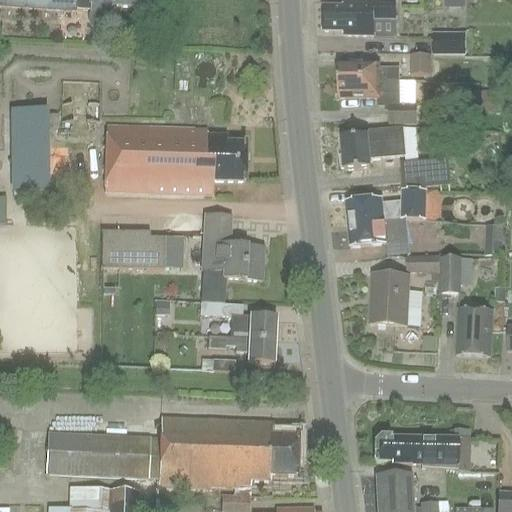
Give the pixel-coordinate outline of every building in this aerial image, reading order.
[(147,11),(147,0),(0,0),(0,8),(78,14),(78,11),(92,12),(92,15),(89,14),(89,26),(90,27),(91,29),(93,30),(95,31),(96,32),(106,33),(109,30),(112,25),(113,8),(147,11)] [(398,4),(376,4),(346,4),(346,10),(330,10),(330,15),(325,15),(325,34),(346,34),(346,38),(376,38),(376,22),(397,22),(398,4)] [(434,35),(433,57),(467,58),(467,36),(434,35)] [(432,57),(412,58),(412,79),(432,79),(432,57)] [(340,84),(401,84),(401,72),(386,72),(386,68),(373,68),(371,70),(363,70),(361,67),(341,67),(341,68),(338,68),(338,78),(340,78),(340,84)] [(401,84),(340,84),(340,90),(338,90),(338,100),(341,100),(341,101),(357,101),(360,98),(366,99),(368,101),(380,101),(380,109),(391,109),(391,127),(419,127),(419,108),(401,108),(401,97),(401,84)] [(497,115),(497,93),(473,94),(474,116),(497,115)] [(209,138),(209,131),(131,128),(109,127),(107,192),(215,197),(215,184),(246,184),(247,145),(228,145),(228,139),(209,138)] [(372,171),(371,162),(408,159),(405,131),(368,133),(368,138),(343,140),(345,160),(342,160),(343,171),(346,171),(346,173),(372,171)] [(404,191),(452,188),(450,162),(402,164),(404,191)] [(428,194),(403,192),(402,203),(384,205),(384,201),(348,204),(349,223),(353,222),(354,228),(385,225),(402,223),(402,222),(427,223),(428,194)] [(263,282),(265,249),(244,248),(244,251),(235,250),(235,247),(231,247),(232,218),(205,217),(202,272),(225,273),(225,278),(223,278),(223,280),(263,282)] [(385,225),(354,228),(354,232),(350,232),(352,250),(388,247),(387,246),(401,245),(399,225),(385,225)] [(505,230),(488,229),(486,258),(503,258),(505,230)] [(149,271),(150,240),(150,234),(103,233),(102,270),(149,271)] [(433,274),(433,285),(442,285),(442,258),(408,259),(408,275),(433,274)] [(461,294),(463,260),(442,258),(442,285),(442,295),(461,294)] [(408,329),(410,293),(411,279),(374,277),(372,328),(408,329)] [(232,340),(277,342),(278,319),(252,317),(252,319),(244,318),(244,307),(202,305),(201,317),(233,319),(232,340)] [(460,312),(458,357),(492,359),(495,314),(460,312)] [(275,366),(277,342),(232,340),(209,339),(209,351),(226,352),(226,349),(237,349),(237,355),(250,355),(249,365),(275,366)] [(425,343),(424,353),(436,354),(437,344),(425,343)] [(203,361),(202,372),(236,374),(236,363),(203,361)] [(236,490),(235,498),(251,498),(252,484),(271,485),(272,478),(298,479),(299,439),(273,438),(274,425),(162,420),(161,440),(48,436),(47,477),(160,481),(159,487),(236,490)] [(454,432),(454,441),(459,441),(468,441),(468,432),(454,432)] [(458,472),(459,441),(454,441),(380,439),(375,445),(376,464),(393,464),(392,467),(422,468),(421,472),(458,472)] [(377,511),(413,511),(412,477),(376,479),(377,511)] [(71,491),(71,511),(49,511),(139,511),(140,493),(71,491)] [(511,511),(511,493),(499,493),(498,511),(511,511)] [(222,511),(250,511),(251,498),(235,498),(235,499),(223,498),(222,511)] [(160,502),(160,511),(171,511),(171,502),(160,502)]
